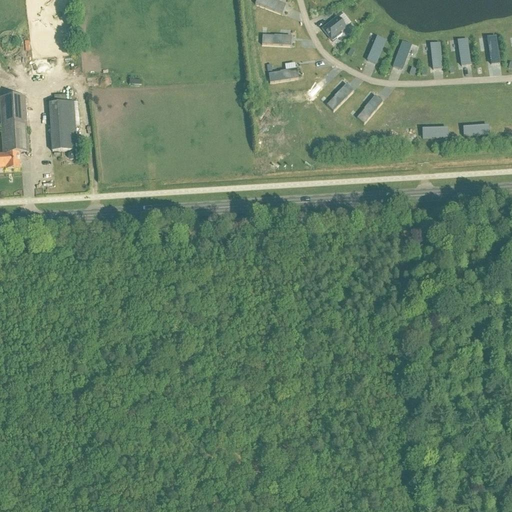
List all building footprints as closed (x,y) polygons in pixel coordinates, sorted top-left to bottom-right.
[(265,0),(256,0),(255,6),(280,16),(284,8),(269,2),(270,2),(265,0)] [(337,18),(321,31),(331,44),(341,36),(340,35),(346,30),(337,18)] [(372,36),(365,52),(374,57),(382,41),(372,36)] [(262,37),(261,47),(289,48),(290,40),(274,39),(274,38),(262,37)] [(488,52),(491,67),(499,65),(496,40),(487,41),(489,52),(488,52)] [(458,52),(461,69),(470,68),(466,42),(458,43),(459,52),(458,52)] [(393,69),(402,73),(408,56),(407,56),(410,48),(402,45),(393,69)] [(433,72),(442,71),(439,45),(431,46),(432,55),(431,55),(433,72)] [(295,73),(285,74),(280,75),(280,74),(268,76),(269,85),(297,81),(296,73),(295,73)] [(326,107),(333,114),(352,94),(346,88),(335,99),(335,98),(326,107)] [(25,100),(0,101),(0,102),(2,128),(27,127),(25,100)] [(74,104),(48,106),(51,154),(77,153),(74,104)] [(29,156),(27,127),(2,128),(3,158),(0,157),(0,171),(6,171),(6,173),(20,172),(19,157),(29,156)] [(275,141),(279,149),(286,145),(282,138),(275,141)]
